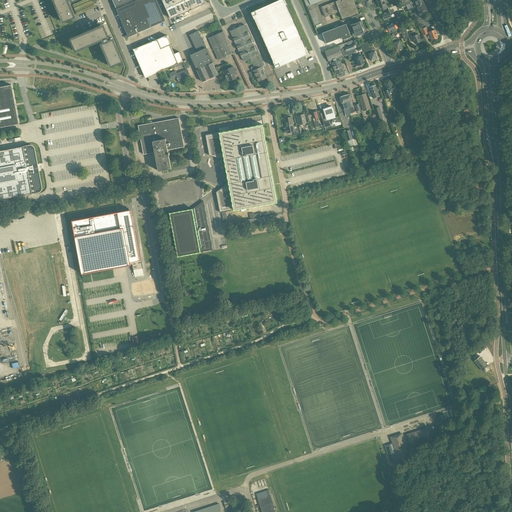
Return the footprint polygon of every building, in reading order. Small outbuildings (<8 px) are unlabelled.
[(64,0),(52,0),(61,21),(72,17),(64,0)] [(76,14),(96,7),(92,0),(81,0),(72,4),(76,14)] [(156,0),(136,0),(116,9),(128,37),(165,21),(156,0)] [(162,0),(171,19),(206,3),(204,0),(162,0)] [(255,10),(251,12),(254,18),(273,62),(276,68),(280,66),(298,58),(299,56),(307,53),(305,48),(306,47),(305,46),(287,5),(287,4),(285,4),(283,0),(281,0),(278,2),(277,1),(255,11),(255,10)] [(339,0),(321,7),(325,17),(340,11),(343,18),(342,18),(342,19),(358,13),(358,12),(357,13),(352,0),(339,0)] [(384,0),(376,0),(378,4),(377,4),(378,7),(379,7),(379,8),(382,7),(383,10),(390,7),(389,4),(386,5),(384,0)] [(403,2),(402,2),(403,5),(409,2),(412,9),(416,7),(424,4),(422,0),(407,0),(403,2)] [(320,23),(312,4),(307,6),(314,25),(320,23)] [(416,7),(419,13),(424,11),(427,10),(424,4),(416,7)] [(385,13),(382,14),(384,20),(391,17),(390,13),(398,10),(396,5),(388,8),(389,11),(385,12),(385,13)] [(353,24),(352,25),(354,30),(364,26),(362,21),(353,24)] [(390,24),(386,25),(388,32),(392,30),(393,32),(396,31),(395,29),(396,29),(394,25),(398,23),(397,21),(393,22),(389,23),(390,24)] [(346,24),(322,33),(326,43),(341,37),(342,40),(351,37),(346,24)] [(244,25),(230,31),(243,61),(250,58),(253,66),(251,68),(252,71),(253,71),(258,81),(262,80),(262,81),(266,79),(265,78),(266,78),(261,67),(263,66),(244,25)] [(101,26),(69,39),(74,50),(105,36),(101,26)] [(364,26),(354,30),(356,35),(357,35),(366,31),(364,26)] [(424,28),(421,29),(423,35),(429,33),(431,40),(434,38),(436,39),(437,37),(438,37),(437,35),(439,34),(437,28),(434,29),(435,30),(431,31),(430,29),(428,29),(427,28),(424,30),(424,28)] [(408,38),(405,29),(400,31),(401,31),(404,39),(408,38)] [(198,31),(189,35),(196,50),(195,50),(197,52),(191,55),(190,54),(190,55),(196,69),(197,68),(197,70),(202,82),(207,79),(209,78),(218,74),(213,63),(206,48),(198,31)] [(222,32),(208,38),(218,60),(232,53),(222,32)] [(413,32),(410,33),(411,37),(412,40),(413,39),(415,43),(418,42),(418,43),(420,42),(420,41),(421,41),(418,34),(414,36),(413,32)] [(178,63),(183,62),(179,52),(175,54),(167,35),(133,50),(145,78),(156,74),(156,73),(171,66),(178,63)] [(393,35),(390,36),(392,43),(394,47),(395,47),(396,51),(399,49),(400,50),(401,50),(402,49),(402,48),(399,40),(396,39),(394,38),(393,35)] [(110,40),(100,44),(109,65),(120,61),(110,40)] [(367,42),(361,45),(364,52),(367,51),(368,54),(371,61),(374,60),(376,60),(376,59),(377,58),(374,51),(370,53),(369,50),(367,42)] [(345,48),(341,50),(344,56),(353,53),(358,66),(361,65),(362,65),(363,65),(363,64),(364,63),(361,55),(357,57),(353,45),(345,48)] [(339,46),(325,52),(328,61),(342,56),(339,46)] [(339,60),(332,63),(336,74),(343,71),(339,60)] [(175,70),(169,73),(171,79),(176,77),(178,81),(190,76),(186,68),(189,67),(187,61),(183,63),(185,68),(176,73),(175,70)] [(233,66),(223,71),(227,82),(236,78),(234,74),(236,73),(233,66)] [(390,78),(383,81),(387,90),(384,92),(386,98),(391,96),(390,92),(398,88),(396,83),(392,85),(390,78)] [(10,85),(0,86),(0,127),(17,124),(10,85)] [(375,85),(369,87),(373,99),(380,96),(375,85)] [(351,101),(352,101),(350,94),(345,95),(350,113),(351,115),(355,114),(353,108),(353,106),(352,106),(351,101)] [(365,94),(358,96),(363,111),(370,109),(365,94)] [(350,113),(345,95),(340,97),(342,104),(343,104),(344,107),(344,109),(346,117),(351,115),(350,113)] [(327,111),(320,114),(324,124),(324,127),(327,126),(327,123),(330,122),(329,119),(335,117),(335,116),(336,116),(334,108),(332,108),(332,107),(327,109),(327,111)] [(379,107),(374,109),(378,119),(383,118),(379,107)] [(311,114),(308,116),(309,122),(311,128),(312,128),(313,130),(316,130),(315,127),(319,126),(320,127),(321,127),(320,125),(322,124),(321,121),(319,121),(316,111),(311,112),(311,114)] [(304,114),(296,116),(297,120),(298,120),(299,125),(306,123),(304,114)] [(286,129),(284,129),(285,133),(294,131),(293,126),(291,117),(284,118),(286,129)] [(179,118),(147,124),(138,126),(143,155),(155,153),(158,171),(163,170),(164,171),(166,171),(166,170),(171,169),(168,155),(169,155),(169,152),(168,153),(168,150),(184,147),(179,118)] [(265,125),(208,136),(212,156),(227,160),(232,184),(219,193),(223,213),(280,203),(265,125)] [(0,198),(22,195),(27,194),(31,193),(32,193),(32,194),(37,193),(38,192),(39,192),(40,191),(41,191),(41,190),(41,189),(41,188),(41,187),(38,171),(40,171),(39,164),(37,164),(34,148),(34,147),(33,146),(32,145),(31,145),(30,145),(29,145),(28,145),(23,146),(23,147),(21,147),(13,149),(0,151),(0,198)] [(192,209),(170,213),(178,256),(213,250),(203,201),(192,209)] [(135,224),(134,224),(131,210),(117,212),(109,214),(72,220),(73,226),(82,274),(131,265),(130,262),(132,262),(135,277),(145,275),(135,224)] [(248,219),(249,224),(266,221),(265,216),(248,219)] [(480,356),(474,361),(482,370),(483,369),(486,370),(488,368),(487,366),(488,365),(480,356)] [(394,443),(386,445),(392,466),(396,465),(395,463),(398,462),(399,464),(411,460),(407,448),(410,446),(434,439),(431,427),(403,435),(403,434),(396,436),(397,439),(393,440),(394,443)] [(271,496),(258,500),(262,511),(274,511),(275,511),(276,511),(271,496)]
